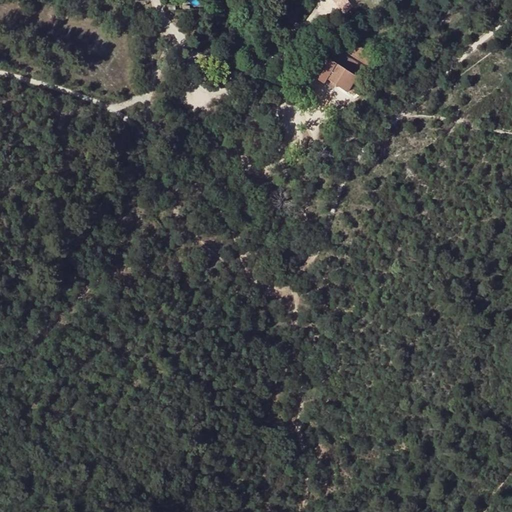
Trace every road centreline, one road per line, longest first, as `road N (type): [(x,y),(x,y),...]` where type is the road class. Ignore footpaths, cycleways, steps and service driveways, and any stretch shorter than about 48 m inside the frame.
road 1 (track): [(173,28),(146,94),(130,103),(114,107),(0,77)]
road 2 (unclassified): [(306,113),(195,80),(190,50),(156,0)]
